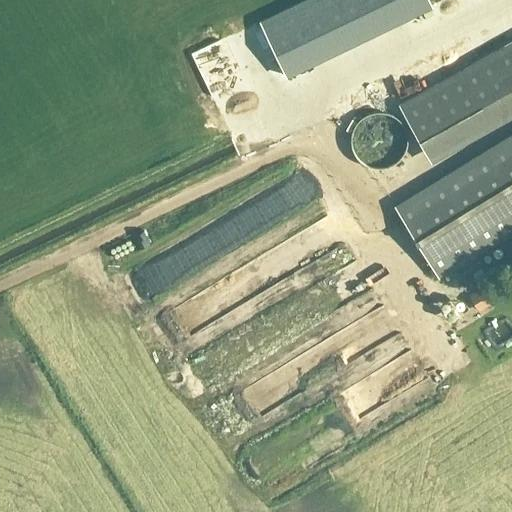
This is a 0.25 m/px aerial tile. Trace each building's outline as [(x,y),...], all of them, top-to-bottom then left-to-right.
[(511,44),(400,107),(431,163),(511,117),(511,44)] [(511,137),(398,208),(441,277),(511,233),(511,137)] [(259,202),(240,206),(242,218),(262,214),(259,202)] [(325,253),(340,244),(329,226),(314,235),(325,253)] [(205,319),(304,276),(293,251),(194,294),(205,319)] [(490,288),(472,297),(479,310),(496,301),(490,288)]
